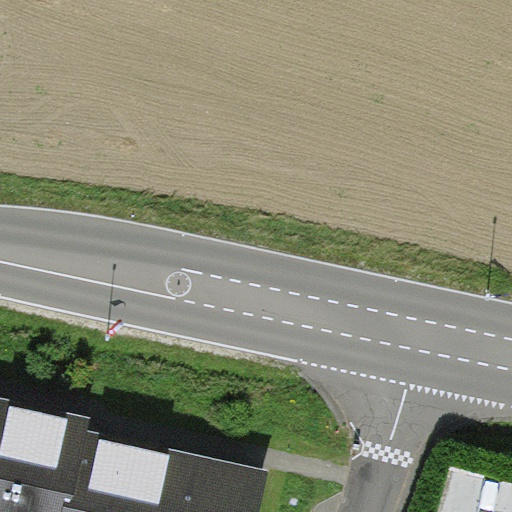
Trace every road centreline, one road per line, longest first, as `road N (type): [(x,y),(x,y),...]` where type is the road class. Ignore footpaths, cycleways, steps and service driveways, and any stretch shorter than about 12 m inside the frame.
road 1 (primary): [(0,259),(415,343)]
road 2 (residential): [(415,343),(352,511)]
